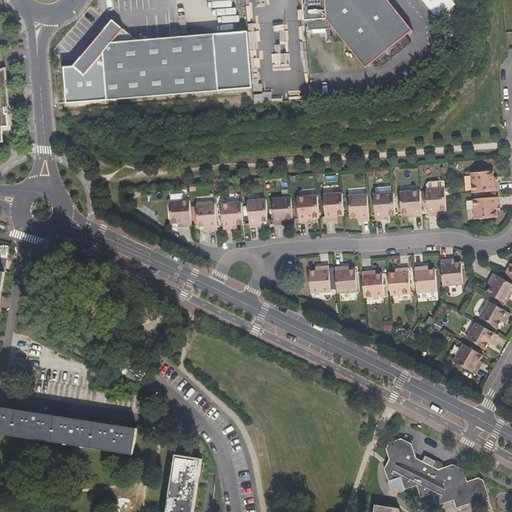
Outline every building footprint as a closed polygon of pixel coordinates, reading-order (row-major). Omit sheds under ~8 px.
[(408,30),(383,0),(296,0),(298,20),(321,18),(361,68),(408,30)] [(102,56),(106,104),(218,94),(213,37),(136,44),(111,46),(122,32),(112,23),(96,41),(83,57),(73,69),(83,78),(93,66),(102,56)] [(122,32),(111,46),(136,44),(122,32)] [(263,102),(293,101),(292,89),(262,90),(263,102)] [(495,185),(495,177),(491,177),(490,172),(490,166),(468,167),(469,187),(495,185)] [(442,206),(441,194),(440,190),(440,184),(422,185),(422,186),(423,210),(423,211),(430,210),(430,206),(435,206),(442,206)] [(417,211),(415,187),(397,188),(398,209),(404,209),(409,208),(409,212),(417,211)] [(391,209),(390,188),(370,190),(372,212),(379,211),(383,211),(383,214),(391,214),(391,209)] [(340,211),(339,190),(320,191),(321,216),(329,216),(329,211),(334,211),(340,211)] [(365,212),(364,190),(346,192),(347,216),(354,216),(354,212),(360,212),(365,212)] [(492,198),(492,191),(471,193),(472,212),(497,211),(497,203),(492,203),(492,198)] [(315,213),(314,193),(294,194),(296,218),(304,217),(304,214),(309,213),(315,213)] [(289,215),(287,196),(287,195),(268,196),(269,221),(278,220),(278,216),(282,216),(289,215)] [(189,223),(187,197),(167,199),(168,220),(176,219),(182,219),(182,223),(189,223)] [(265,218),(263,197),(245,198),(246,223),(254,222),(253,218),(258,218),(265,218)] [(240,220),(238,199),(218,201),(220,226),(229,225),(229,221),(234,220),(240,220)] [(214,226),(212,201),(194,202),(195,223),(201,223),(206,223),(207,226),(214,226)] [(0,294),(7,247),(0,245),(0,434),(134,453),(138,428),(0,407),(0,294)] [(459,279),(458,257),(450,257),(446,257),(446,254),(437,255),(439,280),(459,279)] [(511,274),(511,255),(510,260),(507,264),(504,262),(500,268),(511,274)] [(352,285),(352,263),(343,263),(338,263),(338,260),(331,261),(333,285),(333,286),(352,285)] [(326,286),(325,261),(317,261),(317,265),(312,265),(307,265),(308,287),(326,286)] [(434,284),(433,263),(424,263),(419,264),(419,261),(411,261),(413,285),(434,284)] [(407,287),(406,262),(398,262),(398,265),(385,266),(386,288),(407,287)] [(380,288),(379,267),(371,267),(366,268),(366,265),(358,265),(360,290),(380,288)] [(500,299),(509,281),(492,271),(488,277),(485,275),(479,287),(500,299)] [(463,293),(469,283),(464,281),(458,291),(463,293)] [(503,316),(507,310),(486,297),(477,313),(494,323),(500,314),(503,316)] [(389,326),(389,318),(378,319),(379,327),(389,326)] [(491,337),(494,332),(472,319),(463,334),(482,345),(485,339),(488,335),(491,337)] [(401,336),(404,329),(399,327),(396,333),(401,336)] [(411,341),(414,334),(407,330),(403,337),(411,341)] [(479,351),(460,341),(452,354),(473,367),(477,362),(473,359),(476,356),(479,351)] [(456,498),(460,506),(492,493),(485,476),(479,473),(470,477),(465,464),(455,459),(441,465),(442,459),(426,450),(423,455),(421,455),(420,454),(414,438),(406,434),(392,439),(388,448),(392,458),(387,466),(392,479),(392,480),(392,483),(406,490),(418,484),(424,497),(435,492),(440,505),(456,498)] [(193,511),(202,455),(177,451),(170,494),(167,511),(193,511)] [(404,511),(402,506),(378,501),(375,511),(404,511)]
